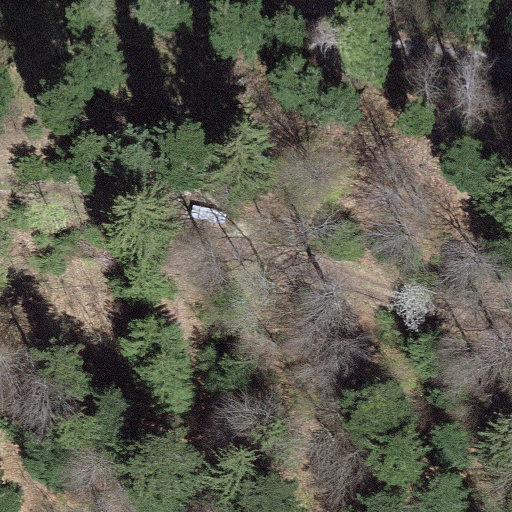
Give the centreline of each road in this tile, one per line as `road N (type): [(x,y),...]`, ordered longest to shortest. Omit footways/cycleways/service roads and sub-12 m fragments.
road 1 (track): [(0,191),(219,239),(511,329)]
road 2 (track): [(209,0),(511,64)]
